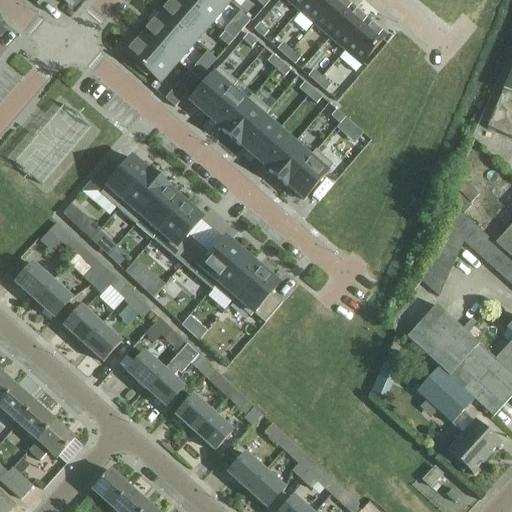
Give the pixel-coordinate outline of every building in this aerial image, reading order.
[(184,0),(174,0),(161,15),(194,44),(212,24),(184,0)] [(224,0),(184,0),(212,24),(229,4),(224,0)] [(265,0),(256,0),(255,2),(264,10),(269,3),(265,0)] [(285,0),(299,12),(309,0),(285,0)] [(309,0),(299,12),(314,25),(336,0),(309,0)] [(340,0),(336,0),(314,25),(330,38),(353,11),(340,0)] [(353,11),(330,38),(345,52),(369,24),(353,11)] [(161,15),(144,35),(177,64),(194,44),(161,15)] [(231,24),(223,33),(224,34),(233,42),(241,33),(231,24)] [(369,24),(345,52),(362,66),(385,39),(369,24)] [(259,26),(254,32),(263,40),(268,33),(259,26)] [(224,34),(219,41),(228,49),(233,42),(224,34)] [(144,35),(126,56),(138,66),(135,69),(146,78),(148,75),(159,84),(177,64),(144,35)] [(248,36),(242,42),(251,50),(256,44),(248,36)] [(282,45),(277,52),(285,59),(291,53),(282,45)] [(291,53),(285,59),(294,67),(300,61),(291,53)] [(273,57),(267,64),(276,71),(281,65),(273,57)] [(281,65),(276,71),(284,79),(290,72),(281,65)] [(195,68),(190,74),(199,82),(204,76),(195,68)] [(236,84),(219,69),(189,104),(206,119),(236,84)] [(511,71),(486,130),(511,140),(511,71)] [(313,72),(308,79),(316,86),(322,80),(313,72)] [(322,80),(316,86),(325,94),(331,87),(322,80)] [(237,85),(236,84),(206,119),(222,132),(221,133),(222,134),(252,98),(245,105),(231,92),(237,85)] [(304,85),(299,91),(307,99),(313,92),(304,85)] [(173,92),(165,101),(175,109),(183,100),(173,92)] [(313,92),(307,99),(316,106),(322,100),(313,92)] [(269,112),(252,98),(222,134),(238,148),(269,112)] [(270,113),(269,112),(238,148),(239,148),(240,148),(255,160),(278,133),(263,120),(270,113)] [(345,120),(336,112),(331,118),(340,126),(345,120)] [(354,127),(345,120),(340,126),(348,133),(354,127)] [(294,146),(278,133),(255,160),(269,173),(269,174),(294,146)] [(309,160),(294,146),(269,174),(286,189),(316,153),(315,152),(309,160)] [(333,168),(316,153),(286,189),(287,189),(287,188),(304,202),(333,168)] [(149,175),(131,160),(111,184),(101,196),(100,197),(118,212),(150,175),(149,174),(149,175)] [(99,174),(89,186),(101,196),(111,184),(99,174)] [(167,190),(150,175),(118,212),(135,227),(167,190)] [(471,205),(479,196),(461,181),(453,190),(471,205)] [(168,190),(167,190),(135,227),(153,242),(184,206),(167,191),(168,190)] [(471,208),(456,194),(448,201),(464,216),(471,208)] [(202,221),(184,206),(153,242),(182,267),(199,247),(188,238),(202,221)] [(460,243),(511,289),(511,262),(494,247),(450,209),(418,281),(434,297),(460,243)] [(74,258),(81,250),(56,226),(39,244),(51,255),(60,245),(74,258)] [(511,226),(494,247),(511,262),(511,226)] [(210,257),(199,247),(182,267),(212,293),(243,256),(225,241),(210,257)] [(116,249),(107,258),(118,268),(126,259),(116,249)] [(81,250),(74,258),(89,272),(82,279),(92,288),(106,273),(81,250)] [(261,272),(243,256),(212,293),(216,290),(233,305),(261,272)] [(34,304),(51,284),(31,267),(14,286),(34,304)] [(279,288),(261,272),(233,305),(251,320),(254,317),(266,327),(283,307),(271,297),(279,288)] [(123,302),(129,295),(106,273),(92,288),(102,297),(109,289),(123,302)] [(54,321),(67,306),(71,302),(51,284),(34,304),(54,321)] [(129,295),(123,302),(142,320),(149,313),(129,295)] [(492,419),(497,414),(511,397),(511,324),(505,331),(511,337),(511,342),(494,362),(436,308),(406,340),(438,369),(437,370),(473,403),(474,402),(492,419)] [(80,310),(76,315),(62,330),(82,348),(100,328),(80,310)] [(189,319),(181,327),(198,343),(203,337),(206,334),(189,319)] [(160,338),(179,355),(186,347),(157,321),(137,343),(146,352),(160,338)] [(119,346),(100,328),(82,348),(102,365),(119,346)] [(179,355),(179,356),(163,373),(145,393),(165,411),(183,391),(171,380),(177,374),(180,376),(190,366),(226,400),(233,392),(186,347),(179,355)] [(125,375),(145,393),(163,373),(143,355),(125,375)] [(499,446),(474,424),(463,413),(473,403),(437,370),(416,393),(463,436),(447,453),(471,476),(499,446)] [(0,375),(0,406),(15,389),(0,375)] [(0,406),(0,411),(17,426),(35,406),(15,389),(0,406)] [(233,392),(226,400),(245,417),(252,410),(233,392)] [(174,419),(193,437),(212,416),(192,398),(174,419)] [(36,444),(54,423),(35,406),(17,426),(36,444)] [(231,434),(212,416),(193,437),(213,454),(231,434)] [(74,441),(54,423),(36,444),(37,445),(29,454),(40,464),(49,455),(56,461),(58,459),(74,441)] [(281,454),(290,445),(271,427),(262,437),(281,454)] [(0,445),(10,435),(4,429),(0,433),(0,445)] [(74,441),(58,459),(66,466),(82,449),(74,441)] [(290,445),(281,454),(296,468),(291,473),(300,481),(313,467),(290,445)] [(243,457),(240,461),(227,476),(247,493),(263,475),(243,457)] [(339,488),(346,480),(323,459),(315,468),(313,467),(300,481),(309,489),(313,484),(329,499),(339,488)] [(21,461),(12,471),(12,470),(8,475),(0,484),(20,501),(32,488),(25,482),(28,479),(23,475),(29,467),(21,461)] [(0,467),(0,483),(0,484),(8,475),(0,467)] [(423,482),(430,489),(442,477),(434,470),(423,482)] [(112,511),(130,490),(110,473),(92,493),(112,511)] [(266,511),(280,496),(283,492),(263,475),(247,493),(266,511)] [(343,511),(352,511),(356,508),(358,506),(339,488),(329,499),(343,511)] [(130,490),(112,511),(113,511),(145,511),(149,508),(130,490)] [(0,511),(10,511),(15,507),(0,492),(0,511)] [(459,500),(450,492),(446,496),(455,505),(459,500)] [(305,511),(292,500),(281,511),(305,511)]
